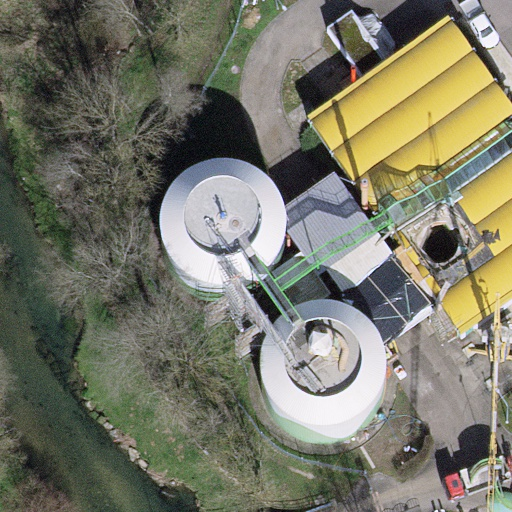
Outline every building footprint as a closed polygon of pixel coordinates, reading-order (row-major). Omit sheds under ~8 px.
[(385,61),(349,10),(326,26),(362,79),(385,61)] [(511,107),(449,19),(305,120),(434,313),(458,339),(511,299),(511,134),(503,123),(511,115),(511,107)] [(162,257),(174,274),(191,287),(211,293),(232,293),(252,286),(269,271),(280,255),(285,234),(283,213),(274,193),(260,178),(241,168),(220,165),(198,168),(180,179),(166,195),(157,215),(156,236),(162,257)] [(404,332),(434,313),(380,235),(352,252),(331,265),(383,346),(404,332)] [(302,253),(269,271),(295,310),(325,292),(302,253)] [(278,417),(296,430),(316,435),(336,434),(354,426),(370,414),(381,397),(386,377),(384,357),(377,339),(364,324),(347,313),(326,308),(304,310),(284,320),(269,336),(260,357),(259,379),(265,400),(278,417)]
